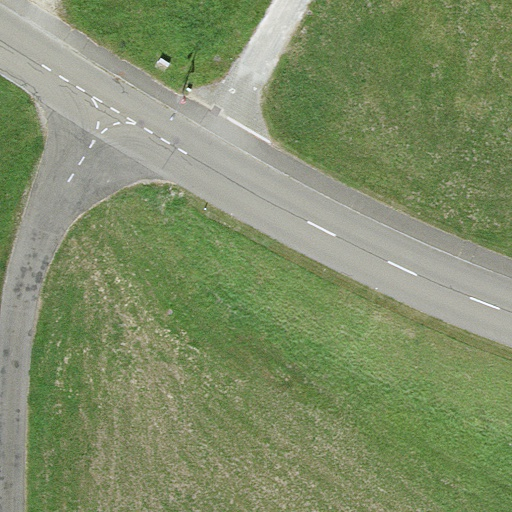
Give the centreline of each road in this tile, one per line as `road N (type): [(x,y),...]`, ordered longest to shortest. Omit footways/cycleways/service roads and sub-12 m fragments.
road 1 (tertiary): [(0,38),(202,159),(405,262),(511,305)]
road 2 (track): [(4,511),(6,413),(40,214),(114,108)]
